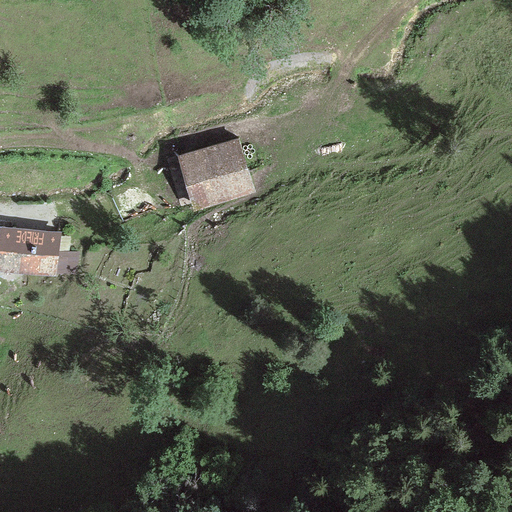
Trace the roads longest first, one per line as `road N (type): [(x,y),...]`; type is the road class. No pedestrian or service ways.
road 1 (track): [(263,120),(327,92),(409,0)]
road 2 (track): [(0,209),(111,205),(156,182)]
